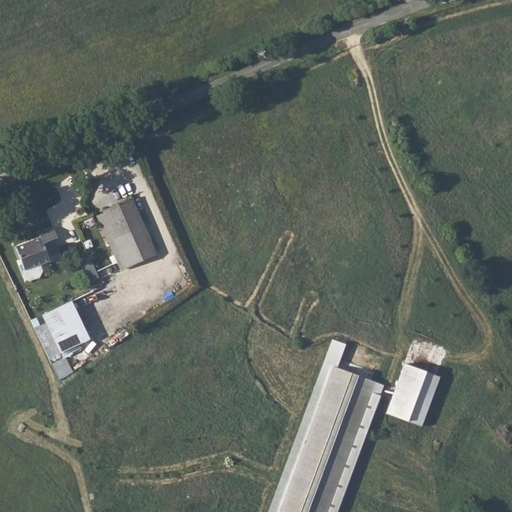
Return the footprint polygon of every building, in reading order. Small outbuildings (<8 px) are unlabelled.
[(95,216),(120,270),(155,254),(131,198),(102,210),(104,212),(95,216)] [(37,238),(13,248),(22,270),(47,260),(48,262),(57,259),(49,241),(54,239),(49,228),(36,234),(37,238)] [(90,283),(100,279),(91,256),(80,260),(90,283)] [(70,301),(43,314),(60,350),(87,337),(70,301)] [(405,364),(388,414),(422,427),(441,376),(405,364)] [(321,511),(371,380),(334,366),(280,511),(321,511)]
